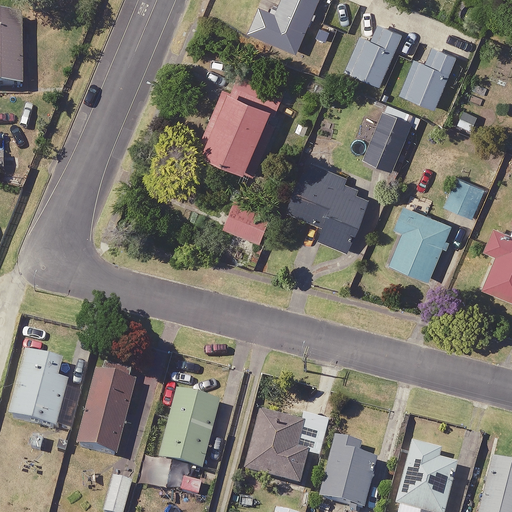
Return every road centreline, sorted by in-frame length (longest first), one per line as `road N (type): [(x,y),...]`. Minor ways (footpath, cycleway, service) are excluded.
road 1 (residential): [(43,266),(511,389)]
road 2 (residential): [(43,266),(157,0)]
